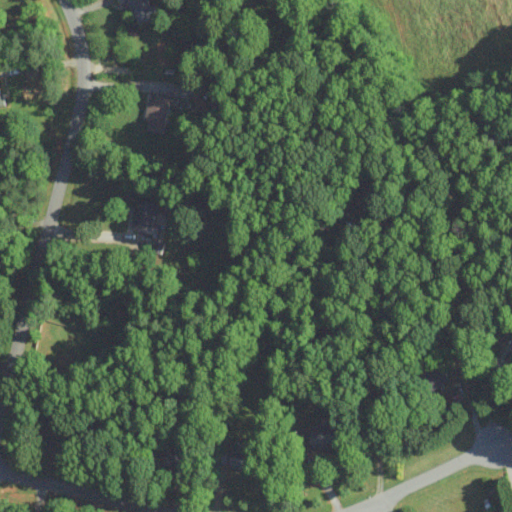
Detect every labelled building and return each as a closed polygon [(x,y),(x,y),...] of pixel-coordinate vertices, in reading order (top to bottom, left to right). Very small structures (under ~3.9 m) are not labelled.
[(156,3),(149,5),(146,0),(128,0),(135,23),(159,16),(156,3)] [(162,133),(170,97),(151,93),(143,129),(162,133)] [(132,223),(152,227),(157,202),(137,198),(132,223)] [(443,365),(425,372),(431,388),(449,381),(443,365)] [(337,446),(336,425),(309,426),(310,447),(337,446)] [(182,450),(156,450),(156,464),(182,464),(182,450)]
